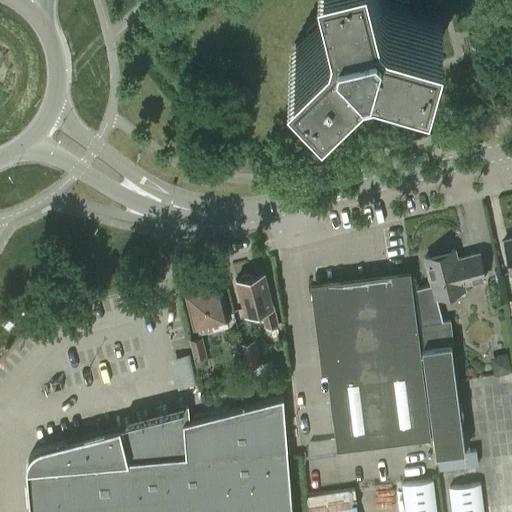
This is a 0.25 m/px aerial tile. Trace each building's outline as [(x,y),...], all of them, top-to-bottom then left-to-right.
[(306,28),(312,35),(295,52),(325,82),(367,40),(424,57),(436,17),(376,0),(333,0),(336,11),(321,27),(315,20),(306,28)] [(511,238),(502,240),(511,278),(511,238)] [(425,261),(431,285),(414,290),(435,454),(464,451),(447,320),(441,321),(435,296),(463,289),(462,284),(484,278),(478,254),(456,260),(454,254),(425,261)] [(241,276),(239,278),(235,279),(244,313),(260,309),(265,327),(277,324),(264,272),(250,276),(246,274),(241,276)] [(315,289),(325,369),(336,448),(429,436),(409,277),(315,289)] [(212,329),(210,321),(225,318),(217,284),(186,291),(194,325),(196,325),(198,333),(212,329)] [(200,336),(189,339),(194,362),(206,360),(200,336)] [(253,341),(240,344),(246,367),(259,364),(253,341)] [(174,355),(182,387),(198,383),(191,351),(174,355)] [(506,354),(492,357),(496,371),(510,368),(506,354)] [(119,427),(65,440),(41,447),(37,448),(34,450),(31,453),(29,455),(27,459),(26,462),(25,466),(26,470),(29,511),(292,511),(287,446),(286,446),(282,396),(186,421),(183,411),(151,420),(119,428),(119,427)] [(436,511),(433,479),(401,483),(404,511),(436,511)] [(484,511),(480,482),(448,486),(451,511),(484,511)]
